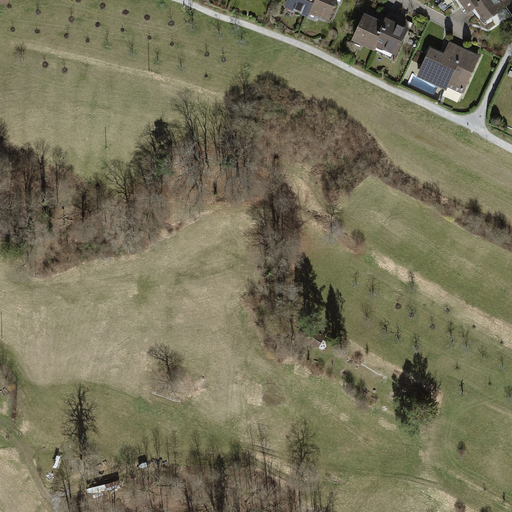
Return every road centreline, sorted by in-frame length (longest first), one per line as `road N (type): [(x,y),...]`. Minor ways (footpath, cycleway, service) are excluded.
road 1 (track): [(180,0),(314,50),(474,128)]
road 2 (track): [(56,511),(61,496),(119,473),(163,475),(219,493),(237,511)]
